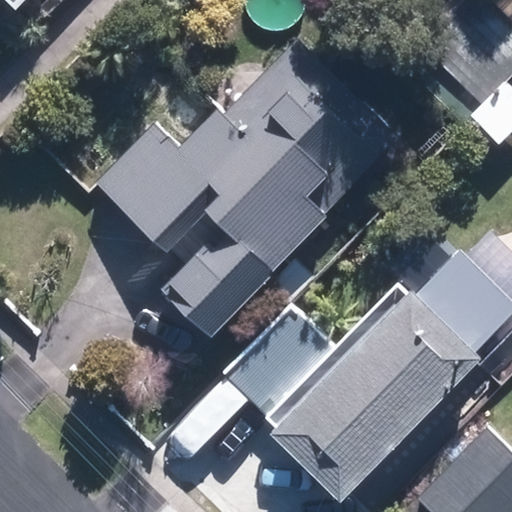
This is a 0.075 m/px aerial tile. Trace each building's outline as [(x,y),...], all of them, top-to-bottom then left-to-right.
[(95,178),(167,249),(209,208),(223,222),(237,206),(269,236),(285,220),(299,234),(397,135),(294,34),(219,109),(215,105),(178,143),(153,119),(95,178)] [(511,72),(511,71),(475,109),(511,142),(511,140),(511,72)] [(412,153),(421,162),(433,150),(424,141),(412,153)] [(255,270),(286,300),(312,274),(282,244),(255,270)] [(266,425),(338,494),(476,351),(404,281),(400,287),(392,279),(332,341),(293,303),(224,374),(272,420),(266,425)] [(411,495),(430,511),(511,511),(511,450),(479,420),(411,495)]
